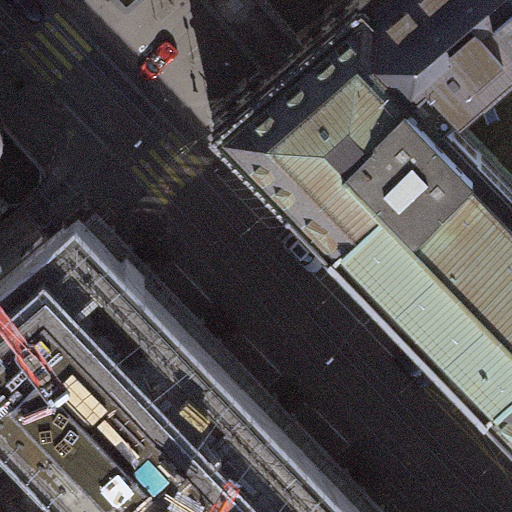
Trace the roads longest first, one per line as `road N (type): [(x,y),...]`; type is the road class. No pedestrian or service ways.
road 1 (residential): [(114,112),(475,511)]
road 2 (residential): [(0,238),(65,180),(114,112)]
road 3 (residential): [(230,0),(154,65),(114,112)]
road 4 (residential): [(114,112),(7,0)]
